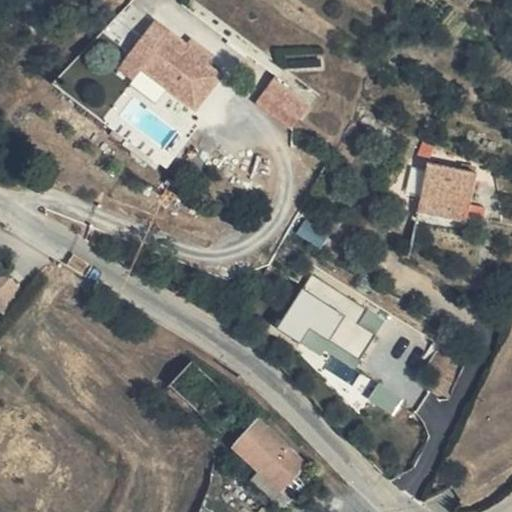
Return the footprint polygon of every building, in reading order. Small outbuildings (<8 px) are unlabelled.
[(148,60),(201,100),(226,67),(213,57),(219,49),(196,31),(192,37),(183,49),(166,36),(175,24),(160,13),(126,59),(140,70),(148,60)] [(166,36),(183,49),(192,37),(175,24),(166,36)] [(279,70),(262,93),(298,119),(315,97),(279,70)] [(484,209),(488,163),(434,158),(430,203),(484,209)] [(281,325),(357,370),(389,317),(313,272),(281,325)] [(202,354),(181,376),(231,424),(253,401),(202,354)] [(353,390),(397,410),(405,393),(361,373),(353,390)] [(251,446),(299,490),(321,467),(273,422),(251,446)]
